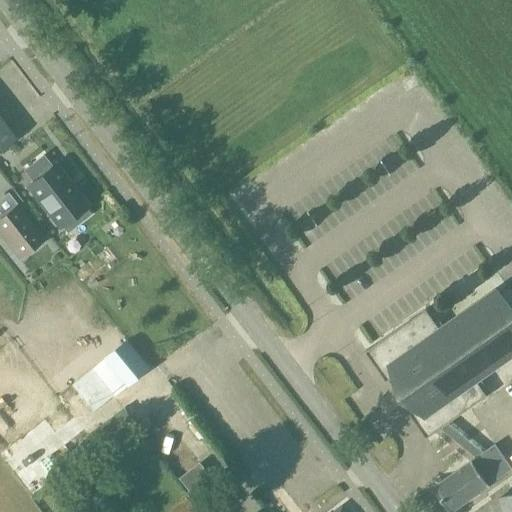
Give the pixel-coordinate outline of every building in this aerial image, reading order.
[(0,117),(0,151),(16,139),(0,117)] [(43,156),(25,171),(33,182),(27,187),(59,228),(71,219),(76,225),(90,215),(85,209),(87,206),(55,165),(52,167),(43,156)] [(9,193),(0,199),(0,235),(19,261),(46,239),(18,203),(18,204),(9,193)] [(427,309),(365,351),(387,382),(397,375),(418,406),(408,413),(427,439),(441,428),(477,458),(472,461),(445,479),(433,487),(439,495),(434,499),(440,507),(445,504),(450,511),(451,511),(489,485),(511,470),(503,457),(494,445),(484,452),(448,423),(488,396),(477,381),(511,356),(511,307),(505,297),(504,298),(497,288),(440,328),(427,309)] [(92,370),(73,386),(95,412),(114,396),(115,397),(150,368),(128,341),(92,370)] [(147,417),(154,428),(165,420),(158,409),(147,417)] [(511,511),(511,494),(500,498),(505,511),(511,511)] [(170,511),(200,511),(204,509),(194,495),(188,499),(187,498),(170,511)]
